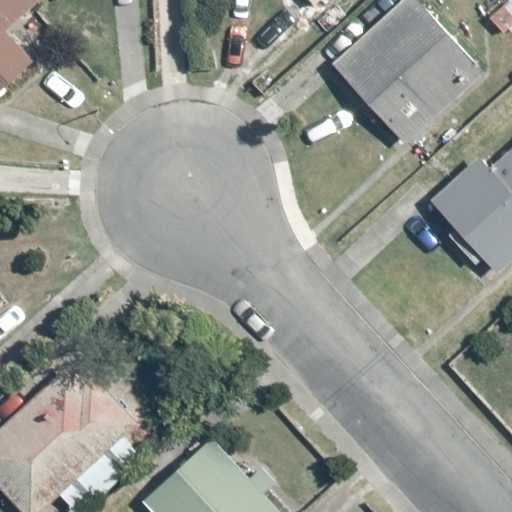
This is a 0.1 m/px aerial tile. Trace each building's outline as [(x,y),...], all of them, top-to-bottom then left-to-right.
[(0,0),(0,92),(36,60),(9,30),(41,0),(0,0)] [(486,73),(421,0),(405,0),(336,61),(407,142),(486,73)] [(511,0),(494,0),(485,7),(505,33),(511,27),(511,0)] [(511,114),(426,192),(456,226),(449,232),(480,266),(487,259),(498,272),(511,258),(511,114)] [(0,308),(9,301),(0,291),(0,308)] [(81,511),(149,452),(70,363),(0,425),(0,482),(26,511),(35,511),(57,493),(73,511),(81,511)] [(292,511),(257,473),(252,477),(212,435),(145,497),(158,511),(292,511)]
